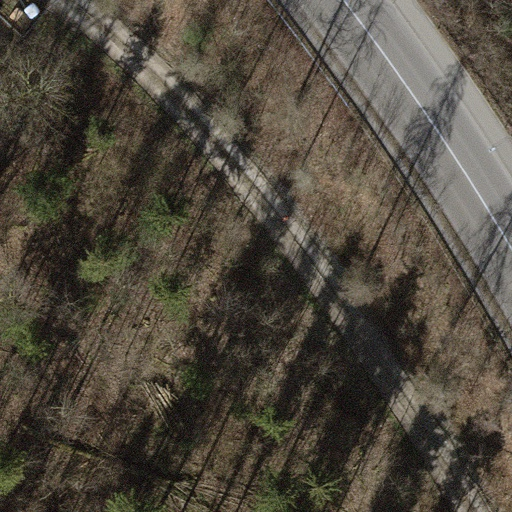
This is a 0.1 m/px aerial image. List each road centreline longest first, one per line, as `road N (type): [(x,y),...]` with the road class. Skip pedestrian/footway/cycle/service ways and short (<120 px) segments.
road 1 (track): [(65,0),(143,63),(252,187),(370,347),(472,511)]
road 2 (tertiary): [(511,246),(342,0)]
